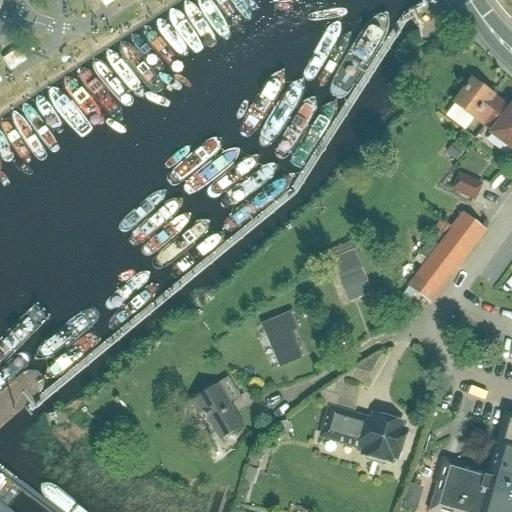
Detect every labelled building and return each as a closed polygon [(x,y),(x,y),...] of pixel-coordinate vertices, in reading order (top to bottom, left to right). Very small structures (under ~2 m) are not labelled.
[(474,121),(482,127),(492,114),(484,108),(492,96),(472,81),(452,106),(473,122),(474,121)] [(492,96),(484,108),(492,114),(482,127),(490,133),(488,135),(510,152),(511,149),(511,106),(511,105),(508,110),(492,98),(492,97),(492,96)] [(473,202),(478,193),(481,185),(458,174),(450,191),(473,202)] [(428,303),(483,231),(462,216),(451,229),(438,247),(422,269),(407,288),(428,303)] [(426,239),(429,241),(438,247),(451,229),(440,220),(426,239)] [(438,247),(429,241),(413,262),(422,269),(438,247)] [(331,251),(334,261),(333,261),(350,303),(371,295),(354,253),(350,243),(331,251)] [(284,317),(285,318),(264,327),(281,369),(302,361),(289,328),(295,325),(291,315),(284,317)] [(226,379),(217,385),(229,404),(238,399),(226,379)] [(193,400),(202,415),(219,442),(243,428),(229,404),(217,385),(193,400)] [(330,411),(322,438),(364,450),(362,456),(390,464),(391,459),(397,460),(405,433),(399,431),(401,426),(373,417),(372,423),(330,411)] [(511,511),(511,418),(507,417),(501,435),(490,475),(441,460),(434,484),(439,486),(431,511),(511,511)] [(272,443),(263,435),(250,449),(249,454),(260,457),(272,443)]
